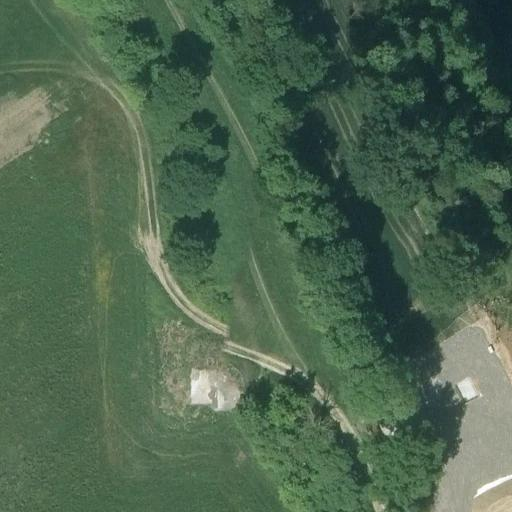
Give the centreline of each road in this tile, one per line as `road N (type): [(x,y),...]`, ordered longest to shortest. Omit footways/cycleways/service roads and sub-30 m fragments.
road 1 (track): [(346,391),(195,333),(161,310),(132,262),(112,117),(80,85)]
road 2 (track): [(402,511),(346,391)]
road 3 (track): [(479,392),(470,442),(473,511)]
